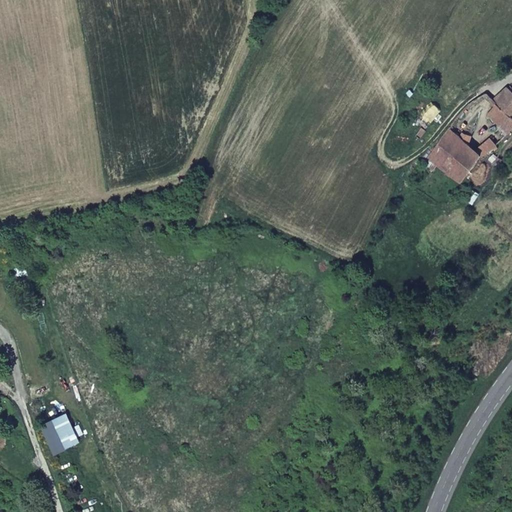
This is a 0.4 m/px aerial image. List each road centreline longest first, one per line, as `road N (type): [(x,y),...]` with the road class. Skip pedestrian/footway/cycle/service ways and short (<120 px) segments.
road 1 (track): [(451,111),(412,155),(389,161),(374,148),(392,99),(325,0)]
road 2 (secondary): [(511,377),(464,440),(436,511)]
